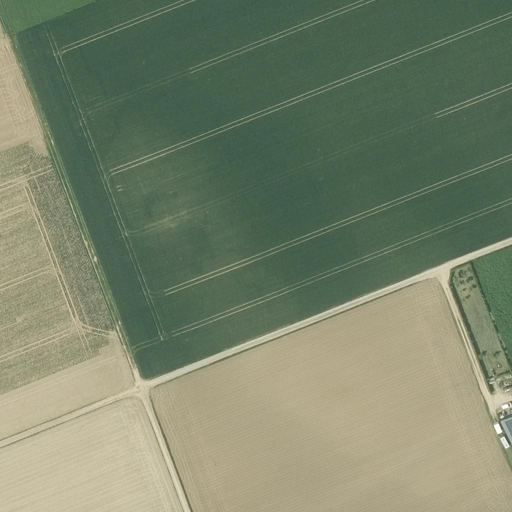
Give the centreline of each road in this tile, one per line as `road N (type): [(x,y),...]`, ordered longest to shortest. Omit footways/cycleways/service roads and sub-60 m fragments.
road 1 (track): [(511,241),(0,444)]
road 2 (track): [(0,15),(189,511)]
road 3 (track): [(439,270),(511,456)]
